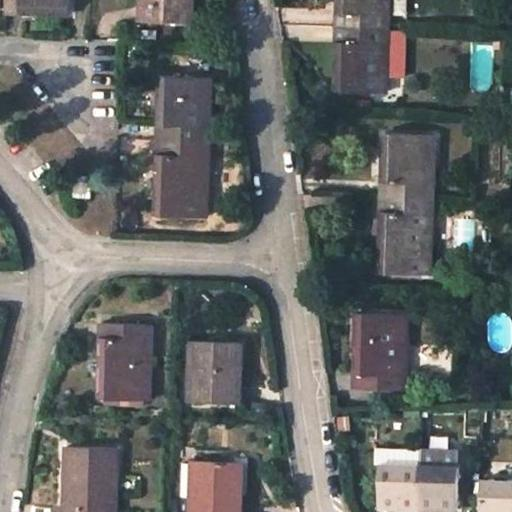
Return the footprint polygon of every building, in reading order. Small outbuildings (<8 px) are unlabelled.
[(7,0),(8,11),(71,13),(71,0),(7,0)] [(143,0),(143,21),(188,22),(189,0),(143,0)] [(338,0),(338,26),(384,27),(385,9),(379,9),(379,0),(338,0)] [(385,9),(384,27),(387,27),(387,0),(379,0),(379,9),(385,9)] [(384,48),(384,27),(338,26),(335,91),(385,93),(385,76),(377,76),(378,63),(386,64),(386,61),(386,48),(384,48)] [(387,27),(384,27),(384,48),(386,48),(386,61),(396,61),(397,28),(387,27)] [(212,77),(162,75),(160,140),(205,141),(206,126),(203,125),(203,111),(210,111),(212,77)] [(434,134),(385,131),(383,195),(427,196),(428,179),(424,179),(425,165),(433,165),(434,134)] [(203,173),(205,141),(160,140),(157,215),(206,217),(207,188),(200,188),(200,173),(203,173)] [(209,141),(205,141),(203,173),(200,173),(200,188),(207,188),(209,141)] [(428,179),(427,196),(432,197),(433,165),(425,165),(424,179),(428,179)] [(427,230),(427,196),(383,195),(380,272),(430,274),(431,244),(423,244),(422,230),(427,230)] [(432,197),(427,196),(427,230),(422,230),(423,244),(431,244),(432,197)] [(354,388),(400,389),(401,358),(397,358),(397,343),(406,343),(406,313),(357,312),(354,388)] [(149,399),(150,368),(142,368),(143,354),(147,354),(149,323),(102,321),(99,398),(149,399)] [(143,354),(142,368),(150,368),(152,323),(149,323),(147,354),(143,354)] [(198,356),(197,370),(189,370),(187,401),(239,403),(241,341),(196,339),(194,356),(198,356)] [(190,339),(189,370),(197,370),(198,356),(194,356),(196,339),(190,339)] [(405,378),(406,343),(397,343),(397,358),(401,358),(400,389),(405,390),(405,378)] [(63,511),(111,511),(112,491),(107,491),(108,478),(116,478),(117,447),(66,446),(64,506),(63,511)] [(420,448),(383,447),(382,464),(419,465),(420,448)] [(419,465),(460,467),(461,450),(420,448),(419,465)] [(239,511),(241,462),(197,461),(196,478),(200,478),(200,493),(191,493),(189,511),(239,511)] [(192,461),(191,493),(200,493),(200,478),(196,478),(197,461),(192,461)] [(382,464),(380,464),(378,507),(396,507),(396,511),(417,511),(419,465),(382,464)] [(458,510),(460,467),(419,465),(417,511),(438,511),(438,509),(458,510)] [(112,491),(111,511),(114,511),(116,478),(108,478),(107,491),(112,491)] [(511,511),(511,481),(482,480),(480,511),(511,511)]
